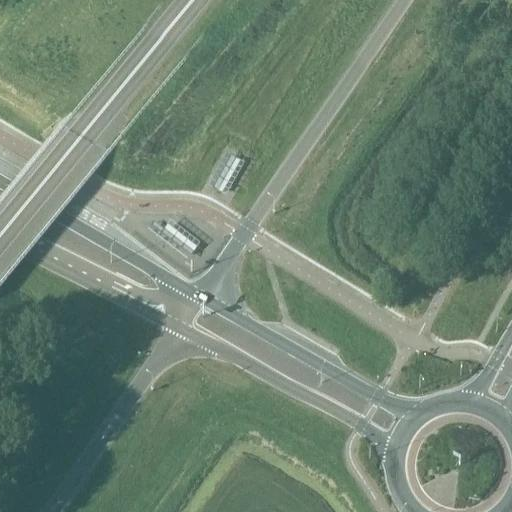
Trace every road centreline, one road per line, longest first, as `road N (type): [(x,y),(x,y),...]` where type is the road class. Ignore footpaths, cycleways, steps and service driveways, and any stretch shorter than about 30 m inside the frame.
road 1 (trunk): [(203,298),(400,0)]
road 2 (trunk): [(0,235),(194,0)]
road 3 (primary): [(181,328),(394,450)]
road 4 (primary): [(418,414),(203,298)]
road 5 (primary): [(203,298),(0,181)]
road 6 (trunk): [(55,511),(181,328)]
road 7 (primary): [(0,238),(181,328)]
